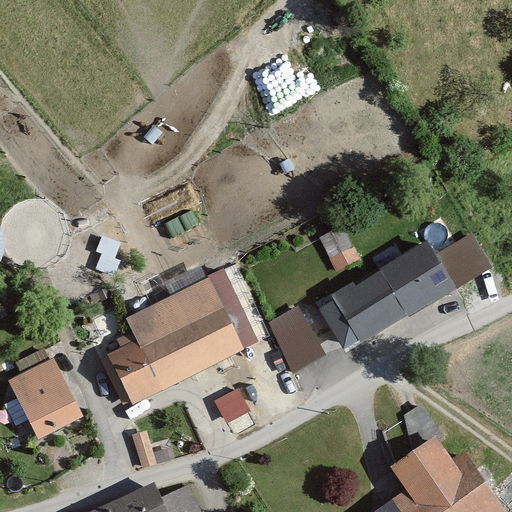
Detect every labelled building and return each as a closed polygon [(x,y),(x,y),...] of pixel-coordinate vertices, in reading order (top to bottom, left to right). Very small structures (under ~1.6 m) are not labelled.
[(336,267),(360,256),(344,222),(320,234),(336,267)] [(96,263),(112,268),(121,239),(106,234),(96,263)] [(442,235),(340,291),(368,340),(469,283),(442,235)] [(214,274),(130,316),(141,337),(111,352),(137,403),(250,346),(214,274)] [(267,320),(294,370),(327,351),(300,302),(267,320)] [(56,353),(9,377),(40,437),(87,413),(56,353)] [(413,439),(436,433),(429,403),(406,408),(413,439)] [(142,463),(156,460),(149,426),(135,429),(142,463)] [(419,486),(380,511),(510,511),(511,511),(511,502),(473,447),(465,453),(449,430),(402,462),(419,486)] [(168,480),(91,511),(181,511),(174,495),(172,490),(168,480)] [(190,483),(172,490),(174,495),(181,511),(199,511),(202,511),(190,483)]
